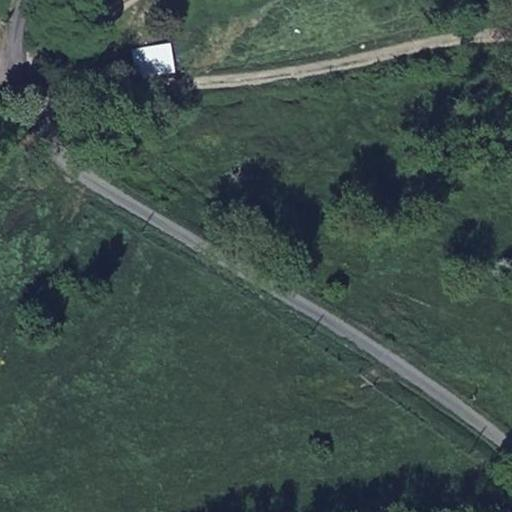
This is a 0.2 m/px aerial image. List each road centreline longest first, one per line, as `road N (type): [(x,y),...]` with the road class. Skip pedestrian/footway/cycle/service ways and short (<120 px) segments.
road 1 (unclassified): [(511,450),(417,379),(59,155),(29,114),(18,79),(24,0)]
road 2 (track): [(18,79),(249,78),(456,45),(511,21)]
